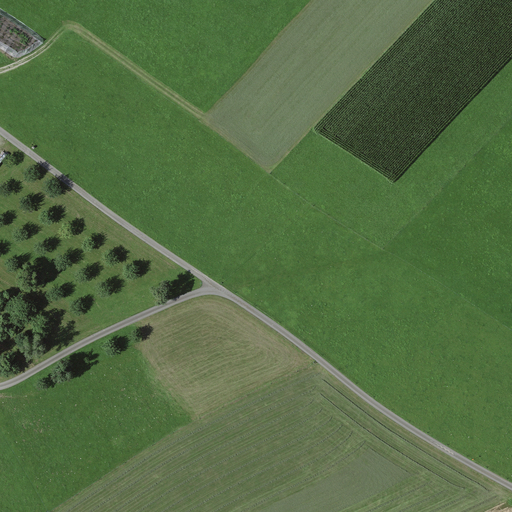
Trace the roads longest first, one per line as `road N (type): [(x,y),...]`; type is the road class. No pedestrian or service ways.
road 1 (track): [(511,486),(411,429),(0,136)]
road 2 (track): [(212,287),(0,391)]
